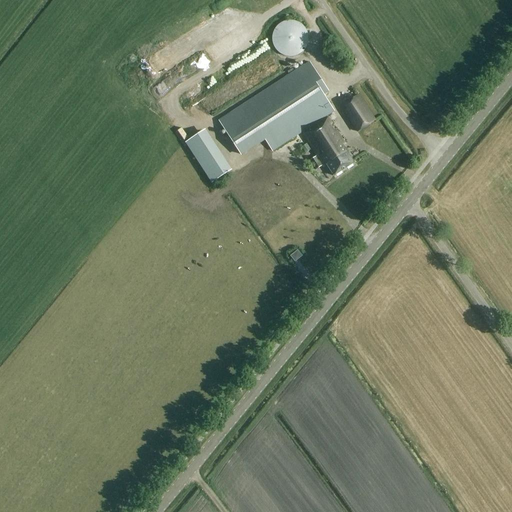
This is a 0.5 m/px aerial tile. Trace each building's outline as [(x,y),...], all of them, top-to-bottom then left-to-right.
[(272,35),(272,41),(273,47),(276,51),(280,54),(286,57),(291,57),(297,56),(301,53),(305,50),(307,45),(308,40),(307,35),(306,30),(303,27),(299,23),(295,21),(290,21),(286,21),(281,23),(278,26),(274,30),(272,35)] [(310,63),(220,121),(241,154),(265,138),(273,151),(301,133),(317,157),(310,161),(316,170),(322,166),(323,167),(327,165),(334,176),(353,163),(342,146),(344,144),(336,131),(333,132),(330,127),(332,125),(328,119),(313,128),(312,127),(333,113),(322,95),(328,91),(310,63)] [(343,111),(357,132),(376,120),(362,99),(361,99),(359,96),(344,105),(347,109),(343,111)] [(212,132),(192,141),(213,184),(230,176),(227,169),(223,170),(220,163),(211,167),(206,157),(216,152),(213,146),(217,144),(212,132)] [(291,255),(294,260),(295,261),(301,256),(297,251),(291,255)]
